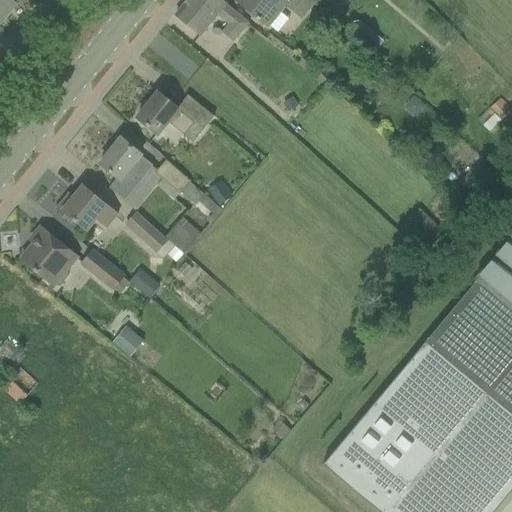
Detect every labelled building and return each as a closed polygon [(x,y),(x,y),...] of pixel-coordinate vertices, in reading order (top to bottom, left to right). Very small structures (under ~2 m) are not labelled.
[(0,0),(0,23),(16,4),(10,0),(0,0)] [(222,33),(233,43),(248,25),(218,0),(188,0),(175,15),(201,36),(218,16),(229,25),(222,33)] [(235,0),(251,13),(266,25),(278,11),(284,4),(286,5),(301,18),(313,4),(308,0),(235,0)] [(359,22),(351,33),(366,44),(374,33),(359,22)] [(157,94),(137,118),(153,132),(160,137),(169,124),(183,136),(194,122),(203,130),(213,117),(203,109),(189,97),(178,111),(157,94)] [(293,98),(283,104),(289,113),(299,107),(293,98)] [(120,139),(99,164),(116,178),(108,188),(123,201),(124,201),(152,167),(139,157),(140,156),(136,153),(120,139)] [(157,171),(155,174),(162,180),(157,186),(173,200),(180,193),(194,205),(198,201),(212,214),(218,208),(191,184),(192,183),(167,160),(157,171)] [(208,190),(220,207),(233,197),(221,181),(208,190)] [(68,194),(55,211),(71,224),(73,221),(87,232),(97,219),(107,228),(118,215),(97,198),(82,185),(72,197),(68,194)] [(420,211),(401,231),(422,250),(440,230),(420,211)] [(125,224),(124,225),(154,252),(155,251),(166,239),(164,238),(136,212),(125,224)] [(181,215),(164,235),(167,238),(174,245),(182,253),(201,233),(181,215)] [(44,231),(21,260),(54,287),(59,287),(68,277),(66,271),(77,258),(44,231)] [(511,237),(476,280),(321,464),(378,511),(491,511),(511,488),(511,237)] [(174,247),(167,255),(174,262),(175,263),(183,255),(181,254),(174,247)] [(81,264),(80,265),(110,290),(111,288),(112,287),(121,276),(91,251),(81,264)] [(143,283),(138,289),(148,297),(158,285),(153,281),(143,283)] [(0,312),(0,343),(15,326),(23,332),(30,323),(11,306),(3,315),(0,312)] [(127,339),(118,349),(129,358),(137,348),(142,342),(134,335),(132,333),(127,339)] [(0,362),(10,371),(24,355),(4,339),(0,343),(0,362)] [(49,364),(44,370),(54,378),(59,372),(49,364)] [(59,372),(54,378),(63,385),(68,379),(59,372)] [(27,378),(5,406),(21,419),(43,391),(27,378)] [(79,388),(74,394),(84,402),(89,396),(79,388)] [(43,391),(21,419),(36,431),(58,403),(43,391)] [(89,396),(84,402),(93,409),(98,403),(89,396)] [(58,403),(36,431),(51,443),(73,415),(58,403)] [(103,408),(98,414),(108,421),(113,415),(103,408)] [(73,415),(51,443),(66,455),(88,427),(73,415)] [(88,427),(66,455),(81,468),(104,439),(88,427)] [(135,431),(130,437),(139,444),(144,438),(135,431)] [(150,442),(145,449),(154,456),(159,450),(150,442)] [(112,446),(89,474),(105,486),(127,458),(112,446)] [(159,450),(154,456),(164,464),(169,457),(159,450)] [(127,458),(105,486),(120,498),(142,470),(127,458)] [(180,466),(175,472),(184,480),(190,473),(180,466)] [(142,470),(120,498),(135,511),(157,482),(142,470)] [(190,473),(184,480),(194,487),(199,481),(190,473)] [(157,482),(135,511),(136,511),(158,511),(172,494),(157,482)] [(210,490),(205,496),(215,503),(220,497),(210,490)] [(54,511),(33,494),(19,511),(18,511),(54,511)] [(172,494),(158,511),(182,511),(187,506),(172,494)] [(220,497),(215,503),(224,511),(229,505),(220,497)]
